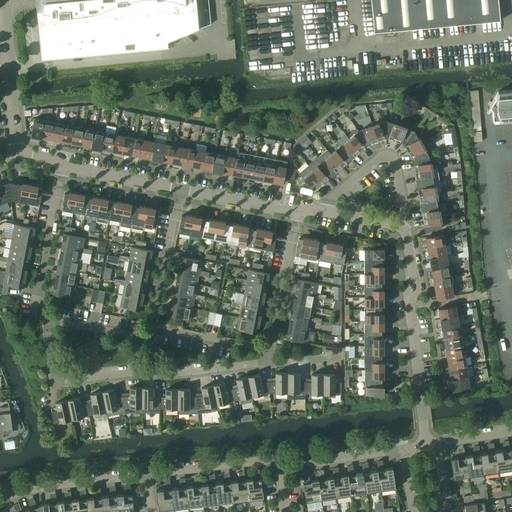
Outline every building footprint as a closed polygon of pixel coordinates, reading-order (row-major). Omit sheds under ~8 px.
[(43,0),(44,3),(39,33),(41,60),(168,48),(168,41),(199,29),(196,0),(43,0)] [(498,0),(370,0),(374,33),(500,21),(498,0)] [(511,89),(498,91),(489,105),(491,107),(492,118),(511,116),(511,89)] [(480,90),(472,90),(474,129),(482,129),(480,90)] [(41,138),(45,121),(34,119),(33,123),(30,127),(32,131),(31,136),(41,138)] [(51,139),(55,123),(45,121),(41,138),(51,139)] [(386,138),(386,121),(372,126),(378,141),(386,138)] [(395,141),(400,126),(386,121),(386,138),(395,141)] [(61,141),(65,125),(55,123),(51,139),(61,141)] [(71,143),(75,127),(65,125),(61,141),(71,143)] [(378,141),(372,126),(358,131),(369,144),(378,141)] [(403,144),(414,131),(400,126),(395,141),(403,144)] [(82,145),(85,128),(75,127),(71,143),(82,145)] [(457,142),(454,127),(447,128),(450,143),(457,142)] [(92,147),(95,130),(85,128),(82,145),(92,147)] [(369,144),(358,131),(356,128),(352,131),(354,134),(349,139),(360,152),(369,144)] [(102,149),(105,132),(95,130),(92,147),(102,149)] [(421,144),(414,131),(403,144),(407,152),(421,144)] [(112,151),(115,134),(105,132),(102,149),(112,151)] [(122,153),(125,136),(115,134),(112,151),(122,153)] [(132,155),(135,138),(125,136),(122,153),(132,155)] [(142,157),(145,140),(135,138),(132,155),(142,157)] [(360,152),(349,139),(340,146),(351,160),(360,152)] [(152,159),(155,142),(145,140),(142,157),(152,159)] [(426,141),(421,144),(407,152),(412,159),(429,156),(426,152),(431,149),(426,141)] [(162,161),(165,144),(155,142),(152,159),(162,161)] [(172,163),(175,146),(165,144),(162,161),(172,163)] [(182,165),(185,148),(175,146),(172,163),(182,165)] [(342,167),(351,160),(340,146),(330,155),(342,167)] [(192,167),(195,150),(185,148),(182,165),(192,167)] [(202,169),(205,152),(195,150),(192,167),(202,169)] [(342,167),(330,155),(326,150),(318,157),(332,175),(342,167)] [(212,171),(215,154),(205,152),(202,169),(212,171)] [(222,173),(225,156),(215,154),(212,171),(222,173)] [(252,178),(256,162),(257,156),(247,154),(246,160),(242,177),(252,178)] [(435,155),(429,156),(412,159),(414,171),(431,169),(437,168),(435,155)] [(232,175),(235,158),(225,156),(222,173),(232,175)] [(262,180),(265,163),(267,158),(257,156),(256,162),(252,178),(262,180)] [(332,175),(318,157),(309,165),(323,183),(332,175)] [(232,175),(242,177),(246,160),(235,158),(232,175)] [(272,182),(277,160),(267,158),(265,163),(262,180),(272,182)] [(283,184),(287,162),(277,160),(272,182),(283,184)] [(323,183),(309,165),(299,173),(314,191),(323,183)] [(295,169),(289,168),(287,180),(293,181),(295,169)] [(437,168),(431,169),(414,171),(416,183),(439,179),(437,168)] [(441,191),(439,179),(416,183),(418,195),(435,192),(441,191)] [(0,204),(11,200),(9,182),(0,186),(0,204)] [(27,203),(31,184),(23,183),(22,185),(9,182),(11,200),(27,203)] [(39,186),(31,184),(27,203),(39,206),(42,189),(38,188),(39,186)] [(73,212),(77,193),(69,192),(69,194),(64,193),(61,210),(73,212)] [(437,204),(435,192),(418,195),(420,207),(437,204)] [(85,214),(89,198),(85,197),(85,195),(77,193),(73,212),(85,214)] [(97,217),(101,198),(93,196),(92,198),(89,198),(85,214),(97,217)] [(109,219),(112,202),(108,201),(108,199),(101,198),(97,217),(96,221),(108,223),(109,219)] [(121,221),(124,202),(116,201),(116,203),(112,202),(109,219),(121,221)] [(131,228),(136,207),(132,206),(132,204),(124,202),(121,221),(120,226),(131,228)] [(439,216),(437,204),(420,207),(422,219),(439,216)] [(144,226),(148,207),(140,206),(139,207),(136,207),(131,228),(143,230),(144,226)] [(156,209),(148,207),(144,226),(156,228),(159,211),(155,211),(156,209)] [(190,235),(194,216),(186,214),(186,216),(181,216),(178,232),(190,235)] [(202,237),(205,220),(201,219),(202,218),(194,216),(190,235),(202,237)] [(441,228),(439,216),(422,219),(425,231),(441,228)] [(214,239),(218,221),(209,219),(209,221),(205,220),(202,237),(214,239)] [(226,242),(229,225),(225,224),(225,222),(218,221),(214,239),(226,242)] [(35,229),(37,230),(38,230),(38,229),(15,224),(13,235),(12,237),(32,240),(35,229)] [(237,244),(241,225),(233,224),(233,226),(229,225),(226,242),(237,244)] [(249,246),(253,229),(249,229),(249,227),(241,225),(237,244),(249,246)] [(261,249),(265,230),(257,228),(256,230),(253,229),(249,246),(261,249)] [(272,231),(265,230),(261,249),(273,251),(276,234),(272,233),(272,231)] [(82,248),(84,238),(61,233),(61,234),(64,235),(62,246),(82,250),(81,252),(86,253),(87,249),(82,248)] [(30,252),(32,240),(12,237),(13,235),(8,234),(7,238),(12,239),(10,249),(30,252)] [(448,244),(446,234),(426,238),(428,248),(444,245),(448,244)] [(307,257),(311,239),(303,237),(303,239),(298,238),(295,255),(307,257)] [(319,260),(323,243),(319,242),(319,240),(311,239),(307,257),(319,260)] [(331,262),(335,243),(327,242),(326,244),(323,243),(319,260),(331,262)] [(342,245),(335,243),(331,262),(343,264),(344,259),(345,254),(346,248),(342,247),(342,245)] [(446,255),(444,245),(428,248),(429,258),(446,255)] [(79,262),(81,252),(82,250),(62,246),(59,258),(79,262)] [(152,252),(154,252),(155,252),(132,247),(129,257),(129,259),(149,263),(152,252)] [(364,249),(364,261),(381,261),(381,258),(383,258),(385,259),(383,257),(383,249),(385,248),(385,247),(383,249),(373,249),(371,247),(371,248),(372,249),(364,249)] [(28,264),(30,252),(10,249),(8,258),(8,260),(28,264)] [(448,265),(446,255),(429,258),(431,268),(448,265)] [(147,275),(149,263),(129,259),(129,257),(124,256),(124,261),(129,262),(127,271),(147,275)] [(199,271),(201,261),(178,256),(178,257),(181,257),(179,269),(199,273),(198,275),(204,276),(204,272),(199,271)] [(26,276),(28,264),(8,260),(8,258),(3,257),(2,261),(7,262),(5,272),(26,276)] [(78,272),(79,262),(59,258),(57,270),(77,274),(77,276),(82,277),(83,273),(78,272)] [(381,265),(381,261),(364,261),(364,273),(383,273),(383,265),(381,265)] [(453,264),(448,265),(431,268),(433,278),(450,275),(455,274),(453,264)] [(197,285),(198,275),(199,273),(179,269),(176,281),(197,285)] [(75,285),(77,276),(77,274),(57,270),(55,282),(75,285)] [(268,275),(270,275),(271,275),(272,274),(248,270),(246,280),(246,282),(266,286),(268,275)] [(145,287),(147,275),(127,271),(125,281),(124,283),(145,287)] [(23,288),(26,276),(5,272),(1,294),(6,295),(8,285),(23,288)] [(383,282),(383,273),(364,273),(364,285),(381,285),(381,282),(383,282)] [(455,274),(450,275),(433,278),(435,288),(452,285),(457,284),(455,274)] [(264,298),(266,286),(246,282),(246,280),(242,279),(241,283),(246,284),(244,294),(264,298)] [(316,293),(318,283),(295,279),(295,280),(298,280),(295,291),(316,295),(315,298),(320,299),(321,294),(316,293)] [(143,299),(145,287),(124,283),(125,281),(120,280),(119,284),(124,285),(122,295),(143,299)] [(195,294),(197,285),(176,281),(174,292),(194,296),(194,299),(199,300),(200,295),(195,294)] [(73,298),(75,285),(55,282),(52,294),(73,298)] [(381,289),(381,285),(364,285),(364,297),(383,297),(383,289),(381,289)] [(453,296),(452,285),(435,288),(437,299),(453,296)] [(96,302),(99,290),(92,289),(90,301),(96,302)] [(105,291),(99,290),(96,302),(103,303),(105,291)] [(313,307),(315,298),(316,295),(295,291),(293,303),(313,307)] [(192,308),(194,299),(194,296),(174,292),(172,304),(192,308)] [(262,309),(264,298),(244,294),(242,303),(241,306),(262,309)] [(140,311),(143,299),(122,295),(120,307),(140,311)] [(383,306),(383,297),(364,297),(364,309),(381,309),(381,306),(383,306)] [(259,321),(262,309),(241,306),(242,303),(237,302),(236,307),(241,308),(239,317),(259,321)] [(312,317),(313,307),(293,303),(291,315),(311,319),(311,321),(316,322),(316,318),(312,317)] [(190,320),(192,308),(172,304),(169,316),(190,320)] [(457,316),(455,306),(438,309),(440,319),(457,316)] [(381,313),(381,309),(364,309),(364,321),(383,321),(383,313),(381,313)] [(213,325),(216,313),(209,312),(207,323),(213,325)] [(219,326),(222,314),(216,313),(213,325),(219,326)] [(309,331),(311,321),(311,319),(291,315),(289,327),(309,331)] [(459,326),(457,316),(440,319),(442,329),(459,326)] [(257,334),(259,321),(239,317),(237,330),(257,334)] [(383,330),(383,321),(364,321),(364,334),(381,334),(381,330),(383,330)] [(461,336),(459,326),(442,329),(444,339),(461,336)] [(314,344),(316,332),(309,331),(289,327),(286,339),(314,344)] [(381,338),(381,334),(364,334),(364,346),(383,346),(383,338),(381,338)] [(462,346),(461,336),(444,339),(445,349),(462,346)] [(383,354),(383,346),(364,346),(364,358),(381,358),(381,354),(383,354)] [(464,356),(462,346),(445,349),(447,359),(464,356)] [(466,366),(464,356),(447,359),(449,369),(466,366)] [(381,362),(381,358),(364,358),(364,370),(384,370),(383,362),(381,362)] [(468,376),(466,366),(449,369),(451,379),(468,376)] [(384,378),(384,370),(364,370),(364,382),(382,382),(382,378),(384,378)] [(287,393),(288,373),(275,373),(275,381),(268,382),(270,393),(275,393),(287,393)] [(305,394),(305,382),(299,381),(299,373),(288,373),(287,393),(299,393),(305,394)] [(270,393),(268,382),(261,382),(259,374),(248,377),(252,396),(263,394),(270,393)] [(323,394),(323,374),(311,374),(311,382),(305,382),(305,394),(311,394),(323,394)] [(335,374),(323,374),(323,394),(341,394),(341,382),(335,382),(335,374)] [(470,387),(468,376),(451,379),(453,390),(470,387)] [(253,401),(252,396),(248,377),(236,379),(238,387),(232,389),(235,401),(240,399),(241,404),(253,401)] [(382,386),(382,382),(364,382),(364,394),(384,394),(384,386),(382,386)] [(235,401),(232,389),(226,391),(225,383),(213,385),(217,405),(229,403),(235,401)] [(217,405),(213,385),(201,388),(203,396),(197,397),(198,408),(198,413),(206,412),(218,410),(217,405)] [(142,408),(142,387),(130,387),(130,396),(123,396),(124,408),(124,413),(130,413),(142,413),(142,408)] [(160,408),(160,396),(154,396),(154,387),(142,387),(142,408),(142,413),(153,413),(160,413),(160,408)] [(124,408),(123,396),(115,397),(114,389),(102,391),(106,411),(107,416),(119,414),(124,413),(124,408)] [(178,409),(178,389),(166,389),(166,397),(160,396),(160,408),(165,409),(178,409)] [(198,408),(197,397),(189,397),(189,389),(178,389),(178,409),(178,414),(189,414),(198,413),(198,408)] [(106,411),(102,391),(90,394),(92,402),(86,404),(89,415),(95,414),(106,411)] [(89,415),(86,404),(81,406),(79,398),(67,400),(72,420),(83,417),(89,415)] [(72,420),(67,400),(56,402),(57,411),(51,412),(54,423),(72,420)] [(0,438),(3,438),(3,433),(13,432),(10,406),(0,407),(0,438)] [(511,469),(511,462),(510,451),(502,452),(502,450),(495,451),(495,453),(498,472),(511,469)] [(498,472),(495,453),(487,454),(487,452),(480,454),(480,456),(484,474),(498,472)] [(484,474),(480,456),(473,457),(472,455),(465,456),(465,458),(469,477),(484,474)] [(469,477),(465,458),(458,459),(457,457),(450,458),(454,479),(469,477)] [(386,470),(378,472),(381,491),(396,488),(392,467),(385,468),(386,470)] [(381,491),(378,472),(378,470),(370,471),(371,473),(363,474),(366,493),(381,491)] [(366,493),(363,474),(363,472),(356,473),(356,475),(348,476),(351,495),(366,493)] [(351,495),(348,476),(348,474),(341,475),(341,477),(334,479),(336,498),(351,495)] [(336,498),(334,479),(333,477),(326,478),(326,480),(319,481),(321,500),(336,498)] [(264,499),(261,479),(253,481),(253,479),(245,479),(246,481),(248,500),(264,499)] [(321,500),(319,481),(318,479),(311,480),(312,482),(303,483),(306,502),(321,500)] [(248,500),(246,481),(238,482),(238,480),(230,481),(231,483),(234,502),(248,500)] [(234,502),(231,483),(223,484),(223,482),(216,483),(216,485),(219,504),(234,502)] [(219,504),(216,485),(208,486),(208,484),(201,485),(201,487),(204,506),(219,504)] [(204,506),(201,487),(193,488),(193,486),(186,486),(186,488),(189,507),(204,506)] [(189,507),(186,488),(178,489),(178,487),(171,488),(171,490),(174,509),(189,507)] [(174,509),(171,490),(163,491),(163,489),(156,490),(159,511),(174,509)] [(134,511),(132,495),(124,496),(123,494),(116,495),(116,497),(118,511),(134,511)] [(118,511),(116,497),(109,498),(109,496),(101,496),(102,498),(103,511),(118,511)] [(103,511),(102,498),(94,499),(94,497),(87,498),(87,500),(88,511),(103,511)] [(88,511),(87,500),(79,501),(79,499),(72,500),(72,502),(73,511),(88,511)] [(73,511),(72,502),(64,503),(64,501),(57,502),(57,504),(58,511),(73,511)] [(485,511),(484,502),(465,505),(465,511),(485,511)] [(58,511),(57,504),(49,505),(49,503),(42,504),(42,506),(42,511),(58,511)]
